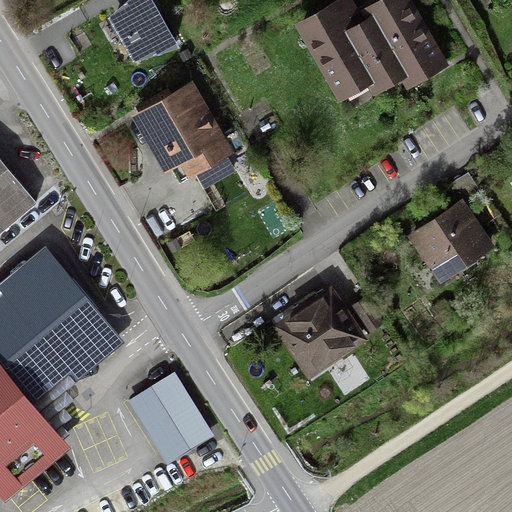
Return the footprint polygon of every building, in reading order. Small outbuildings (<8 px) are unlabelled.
[(149,0),(131,0),(116,14),(140,55),(175,43),(149,0)] [(405,80),(366,11),(363,13),(355,0),(346,0),(300,26),(344,102),(374,85),(379,95),(405,80)] [(385,0),(366,11),(405,80),(412,93),(457,67),(418,0),(385,0)] [(201,81),(138,117),(172,177),(187,168),(195,181),(242,154),(201,81)] [(0,157),(0,233),(37,203),(0,157)] [(471,201),(412,237),(444,287),(502,251),(471,201)] [(0,485),(12,501),(79,447),(46,406),(126,343),(51,250),(4,287),(11,297),(0,306),(0,485)] [(368,342),(350,312),(335,286),(274,322),(307,378),(368,342)] [(350,312),(368,342),(382,334),(364,304),(350,312)] [(177,375),(131,402),(169,465),(215,437),(177,375)]
